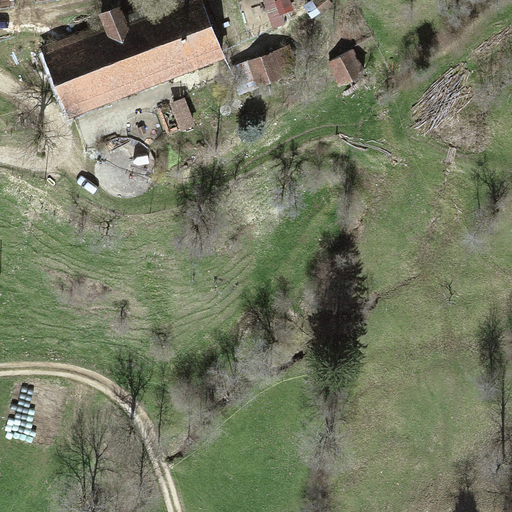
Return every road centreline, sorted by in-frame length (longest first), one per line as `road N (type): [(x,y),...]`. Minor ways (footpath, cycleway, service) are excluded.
road 1 (track): [(174,511),(150,439),(117,394),(61,369),(0,369)]
road 2 (track): [(0,152),(29,153),(45,145),(52,129),(43,107),(0,82)]
